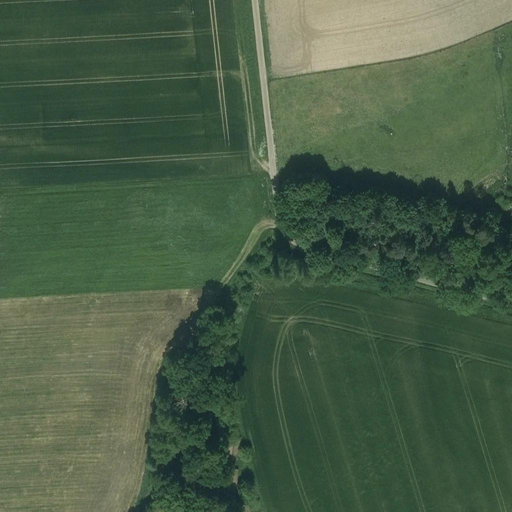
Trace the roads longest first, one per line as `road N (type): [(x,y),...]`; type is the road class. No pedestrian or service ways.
road 1 (unclassified): [(254,0),(279,229),(294,247),(511,306)]
road 2 (track): [(0,194),(275,174)]
